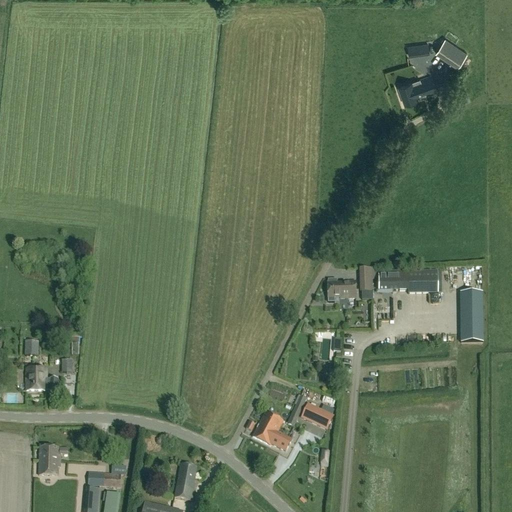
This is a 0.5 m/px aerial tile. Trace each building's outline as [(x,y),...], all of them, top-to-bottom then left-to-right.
[(467,54),(444,39),(435,53),(457,69),(467,54)] [(398,89),(405,106),(436,95),(430,77),(398,89)] [(452,100),(454,107),(454,108),(469,103),(468,101),(466,95),(452,100)] [(359,269),(359,293),(361,293),(361,301),(372,301),(372,293),(373,293),(373,280),(375,280),(375,269),(372,270),(372,269),(359,269)] [(437,294),(437,271),(378,271),(378,292),(408,292),(408,295),(437,294)] [(348,282),(348,284),(336,285),(336,281),(328,281),(328,285),(328,300),(349,299),(349,300),(356,300),(355,282),(348,282)] [(482,303),(460,304),(461,344),(482,343),(482,303)] [(342,341),(334,340),(334,353),(341,354),(342,341)] [(25,344),(24,357),(38,357),(39,345),(25,344)] [(61,361),(61,374),(72,374),(72,361),(61,361)] [(26,370),(26,392),(46,393),(46,391),(50,391),(50,392),(57,393),(58,380),(50,380),(50,381),(46,381),(46,370),(26,370)] [(293,428),(306,400),(299,397),(286,425),(293,428)] [(326,431),(333,417),(307,405),(301,419),(326,431)] [(265,414),(260,425),(277,434),(283,423),(265,414)] [(254,425),(251,423),(249,422),(245,429),(249,431),(250,432),(254,425)] [(290,441),(277,434),(260,425),(258,428),(252,439),(270,448),(271,447),(284,453),(290,441)] [(39,449),(39,462),(58,463),(59,450),(39,449)] [(328,467),(330,452),(322,451),(320,466),(328,467)] [(58,463),(39,462),(38,477),(58,478),(58,463)] [(181,466),(174,499),(192,503),(195,485),(194,485),(197,469),(181,466)] [(99,475),(98,488),(124,490),(126,469),(112,467),(111,476),(99,475)] [(157,471),(137,468),(135,477),(149,480),(149,481),(155,482),(157,471)] [(98,488),(99,475),(88,475),(87,487),(98,488)] [(106,493),(103,511),(117,511),(120,495),(106,493)]
